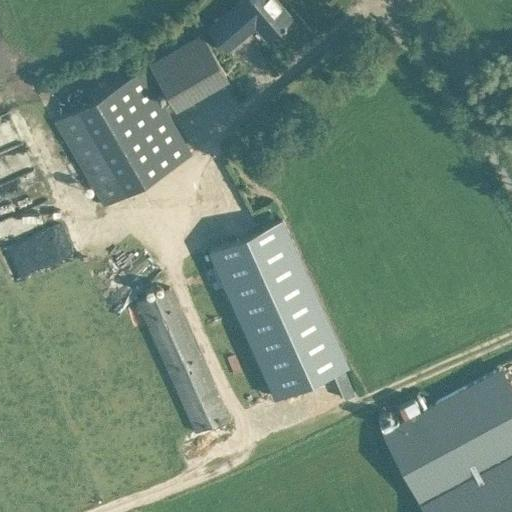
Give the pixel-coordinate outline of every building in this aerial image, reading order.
[(255,24),(266,36),(290,15),(277,0),(238,0),(236,2),(237,2),(208,27),(226,49),(255,24)] [(148,63),(175,109),(231,80),(202,29),(148,63)] [(142,67),(52,119),(101,204),(191,152),(142,67)] [(0,165),(4,189),(21,186),(17,162),(0,165)] [(0,206),(0,217),(19,257),(65,235),(53,209),(64,204),(53,182),(0,206)] [(348,362),(281,215),(208,248),(275,395),(348,362)] [(228,416),(219,398),(170,285),(139,299),(187,412),(196,431),(228,416)] [(511,511),(511,391),(499,366),(381,429),(424,511),(511,511)]
